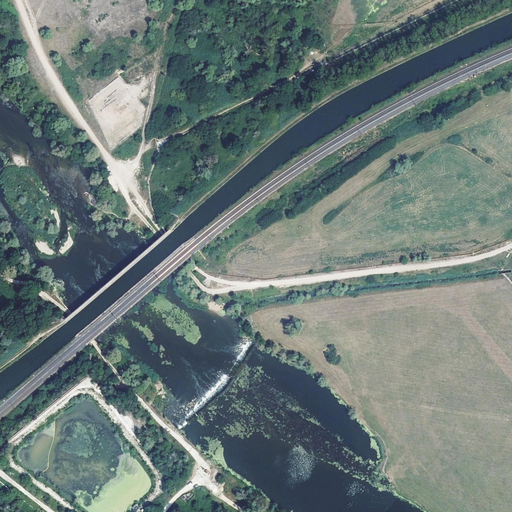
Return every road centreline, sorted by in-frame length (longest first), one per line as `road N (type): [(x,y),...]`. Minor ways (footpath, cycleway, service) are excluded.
road 1 (track): [(132,187),(196,270),(241,286),(468,261),(511,246)]
road 2 (track): [(140,152),(460,0)]
road 3 (track): [(164,511),(201,470),(194,454),(61,307),(0,273)]
road 4 (track): [(132,187),(55,83),(21,0)]
road 5 (track): [(177,0),(132,187)]
